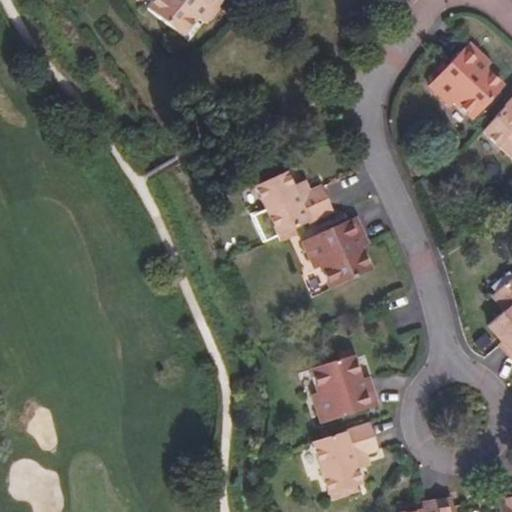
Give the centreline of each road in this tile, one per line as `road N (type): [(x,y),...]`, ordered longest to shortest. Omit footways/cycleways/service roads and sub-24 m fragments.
road 1 (residential): [(441,0),(395,42),(368,91),(368,150),(430,289),(440,372)]
road 2 (residential): [(440,372),(411,408),(414,433),(427,450),(461,461),(481,454),(501,423),(490,385),(458,370)]
